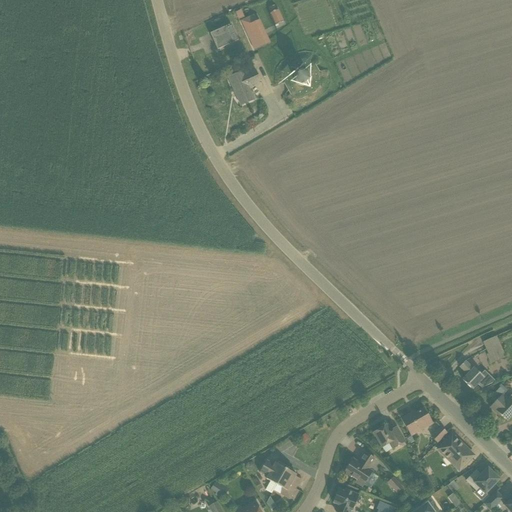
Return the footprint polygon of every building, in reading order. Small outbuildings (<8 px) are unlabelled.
[(275,25),(284,21),(278,9),(277,10),(274,5),(269,7),(272,12),(270,13),(275,25)] [(241,9),(235,12),(238,19),(244,17),(241,9)] [(244,27),(256,22),(254,15),(241,21),(244,27)] [(231,25),(210,34),(217,50),(238,41),(231,25)] [(268,45),(268,44),(267,44),(266,45),(264,39),(256,42),(256,41),(251,43),(254,51),(268,45)] [(257,61),(255,56),(247,60),(249,65),(257,61)] [(294,81),(295,82),(295,83),(296,84),(297,85),(298,85),(299,86),(300,86),(301,86),(302,86),(303,86),(305,86),(306,85),(307,85),(307,84),(308,83),(309,82),(309,81),(310,80),(310,79),(310,78),(310,77),(310,76),(310,75),(309,74),(308,73),(308,72),(307,71),(306,70),(305,70),(304,70),(303,69),(302,69),(300,69),(299,70),(298,70),(297,71),(296,71),(296,72),(295,73),(294,74),(294,75),(293,76),(293,77),(293,78),(293,79),(294,80),(294,81)] [(228,78),(241,106),(254,100),(248,87),(260,82),(255,71),(243,76),(242,72),(228,78)] [(505,358),(496,337),(483,342),(489,354),(487,355),(491,364),(505,358)] [(472,390),(478,385),(481,388),(492,384),(494,381),(484,371),(481,374),(474,368),(473,369),(465,361),(459,368),(467,375),(462,380),(472,390)] [(505,393),(500,388),(490,398),(495,403),(490,408),(496,413),(497,412),(507,421),(511,415),(511,394),(508,399),(507,398),(503,395),(505,393)] [(411,436),(432,424),(423,409),(410,417),(409,415),(401,419),(411,436)] [(381,447),(389,443),(393,449),(405,442),(396,428),(390,431),(387,426),(373,434),(381,447)] [(436,443),(439,440),(446,433),(441,428),(431,438),(436,443)] [(452,436),(438,450),(444,456),(446,454),(461,468),(473,456),(452,436)] [(369,471),(375,461),(364,453),(358,463),(353,460),(344,473),(356,481),(355,482),(362,487),(372,473),(369,471)] [(272,494),(276,485),(286,468),(279,463),(278,465),(275,463),(274,465),(266,461),(259,473),(267,478),(266,479),(270,482),(265,490),(272,494)] [(254,464),(251,462),(248,463),(246,466),(246,469),(249,471),(253,471),(255,468),(254,464)] [(290,486),(296,475),(293,474),(294,472),(286,468),(276,485),(287,491),(284,496),(289,500),(295,489),(290,486)] [(487,469),(486,470),(481,476),(476,471),(466,481),(476,492),(479,489),(485,494),(499,480),(487,469)] [(402,488),(393,478),(387,483),(396,494),(402,488)] [(258,481),(257,482),(254,484),(258,491),(262,488),(258,481)] [(447,486),(452,493),(459,489),(453,481),(447,486)] [(222,487),(217,484),(215,482),(210,490),(212,491),(217,494),(222,487)] [(435,491),(431,486),(426,491),(430,495),(435,491)] [(351,511),(358,496),(345,490),(344,493),(339,490),(333,503),(338,506),(335,511),(349,511),(350,511),(351,511)] [(503,499),(496,493),(484,505),(490,511),(503,499)] [(456,499),(451,503),(455,508),(460,504),(456,499)] [(211,505),(209,506),(212,511),(221,511),(216,502),(215,503),(213,500),(209,502),(211,505)] [(392,511),(394,509),(379,503),(376,510),(378,510),(382,511),(392,511)] [(433,511),(427,503),(414,511),(437,511),(435,511),(433,511)]
